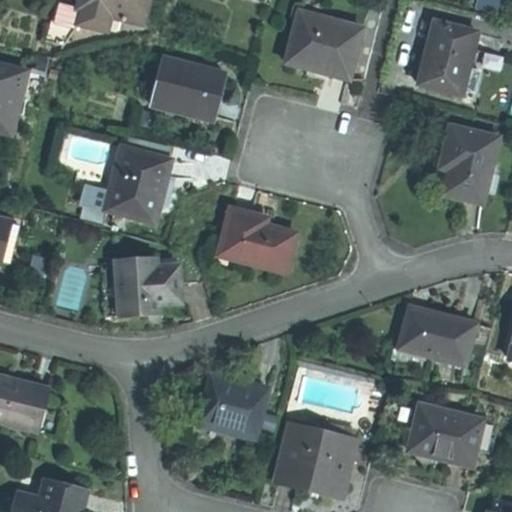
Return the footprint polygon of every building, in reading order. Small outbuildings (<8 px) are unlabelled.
[(108,33),(110,28),(112,17),(123,19),(144,25),(149,0),(82,0),(80,10),(83,11),(82,16),(80,26),(108,33)] [(73,25),(80,26),(82,16),(75,14),(73,25)] [(112,17),(110,28),(120,30),(123,19),(112,17)] [(320,24),(298,18),(286,65),(320,73),(350,81),(364,28),(321,17),(320,24)] [(478,33),(434,22),(419,86),(443,91),(464,96),(478,33)] [(226,75),(163,58),(150,107),(213,123),(219,100),(226,75)] [(28,74),(0,66),(0,133),(11,137),(28,74)] [(445,150),(440,169),(449,171),(443,196),(483,206),(499,140),(450,128),(445,150)] [(171,160),(122,148),(106,213),(154,226),(166,181),(171,160)] [(249,215),(231,210),(219,257),(287,275),(297,236),(267,228),(269,220),(249,215)] [(11,225),(0,221),(0,265),(1,266),(11,225)] [(158,259),(117,261),(117,262),(120,316),(120,317),(142,315),(161,314),(161,306),(183,305),(181,266),(158,268),(158,259)] [(120,316),(117,262),(102,263),(105,317),(120,316)] [(447,317),(411,308),(400,350),(467,368),(478,326),(447,317)] [(269,391),(210,376),(197,425),(226,432),(257,440),(269,391)] [(26,385),(0,378),(0,423),(40,433),(51,391),(26,385)] [(485,421),(422,405),(410,452),(437,459),(473,468),(478,451),(485,423),(485,421)] [(500,427),(485,423),(478,451),(493,455),(500,427)] [(322,425),(320,434),(354,443),(356,434),(322,425)] [(354,443),(320,434),(292,427),(278,481),(310,490),(342,498),(356,443),(354,443)] [(42,502),(19,496),(15,511),(81,511),(87,492),(48,482),(42,502)]
